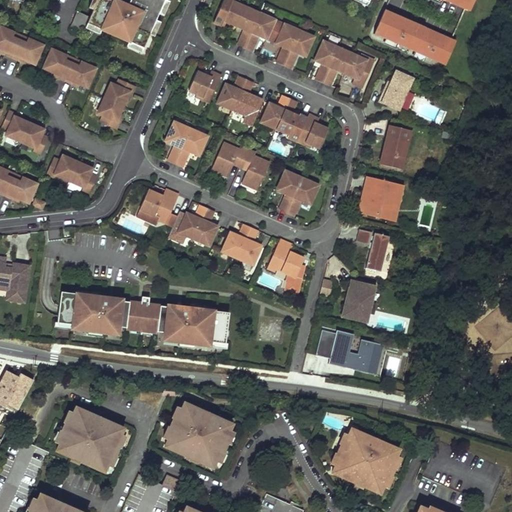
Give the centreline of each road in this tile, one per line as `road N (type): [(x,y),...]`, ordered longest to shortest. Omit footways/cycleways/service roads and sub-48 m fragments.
road 1 (residential): [(125,158),(295,235),(319,235),(335,219),(353,134),(342,108),(181,36)]
road 2 (residential): [(0,344),(365,399),(511,433)]
road 3 (residential): [(134,451),(218,487),(238,478),(260,436),(273,430),(287,436),(334,511)]
road 4 (residential): [(45,437),(64,390),(147,422),(134,451)]
road 5 (residential): [(0,222),(92,212),(110,195),(125,158)]
road 6 (residential): [(125,158),(78,140),(45,101),(0,80)]
road 7 (residential): [(181,36),(125,158)]
